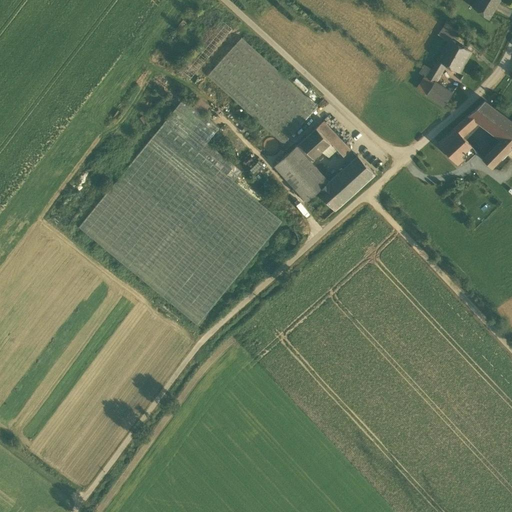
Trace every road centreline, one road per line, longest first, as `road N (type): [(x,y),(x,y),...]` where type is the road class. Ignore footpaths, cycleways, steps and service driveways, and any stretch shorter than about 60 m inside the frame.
road 1 (residential): [(511,41),(484,87),(198,345),(80,503)]
road 2 (track): [(223,0),(400,161)]
